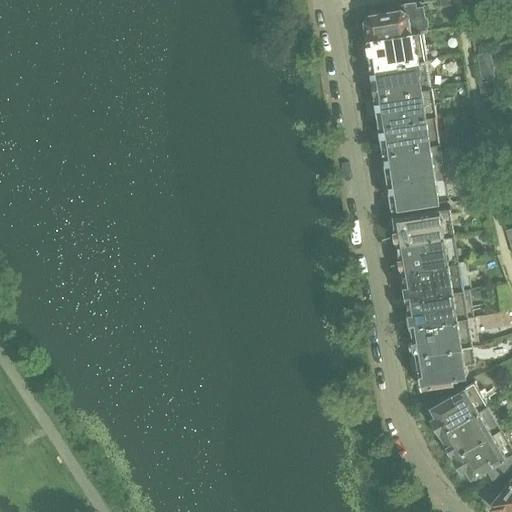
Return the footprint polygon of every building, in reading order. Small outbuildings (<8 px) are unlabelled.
[(467,0),(478,21),(496,14),(489,0),(467,0)] [(366,21),(369,40),(424,31),(424,30),(428,30),(427,26),(429,24),(428,17),(425,16),(424,6),(417,6),(416,2),(406,4),(407,12),(402,9),(372,14),(366,21)] [(424,31),(369,40),(373,68),(428,59),(424,31)] [(476,54),(480,72),(492,69),(488,52),(476,54)] [(428,59),(373,68),(378,95),(433,87),(428,59)] [(497,98),(494,78),(480,83),(482,100),(497,98)] [(433,87),(378,95),(382,123),(437,114),(433,87)] [(437,114),(382,123),(387,151),(441,142),(437,114)] [(511,130),(493,138),(501,159),(511,155),(511,130)] [(441,142),(387,151),(391,178),(446,170),(441,142)] [(446,170),(391,178),(396,206),(401,205),(401,206),(442,199),(442,198),(450,197),(446,170)] [(396,217),(400,242),(455,233),(450,207),(442,208),(442,207),(396,215),(396,217)] [(455,233),(400,242),(405,272),(460,263),(455,233)] [(460,263),(405,272),(410,300),(464,290),(460,263)] [(464,290),(410,300),(414,327),(469,318),(464,290)] [(469,318),(414,327),(419,354),(473,344),(469,318)] [(473,344),(419,354),(422,371),(417,371),(420,385),(424,384),(424,386),(460,380),(459,375),(469,374),(467,363),(476,361),(473,344)] [(442,432),(442,433),(489,405),(475,382),(467,387),(466,386),(433,406),(438,415),(433,418),(442,433),(442,432)] [(489,405),(442,433),(447,441),(448,440),(455,453),(456,456),(502,428),(489,405)] [(511,445),(502,428),(456,456),(464,471),(468,468),(473,477),(494,465),(496,468),(511,458),(511,445)] [(511,511),(511,477),(505,487),(507,489),(496,503),(498,504),(495,507),(501,511),(511,511)]
